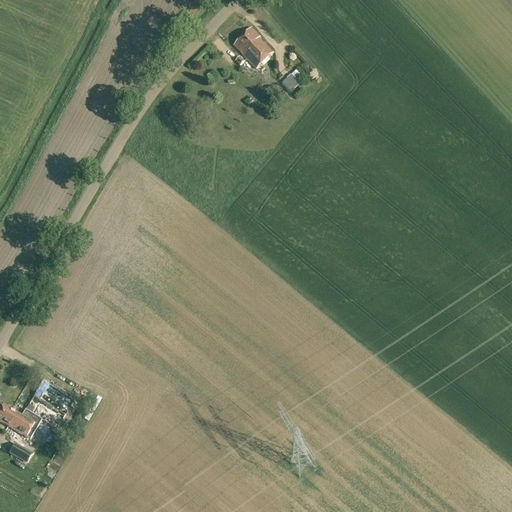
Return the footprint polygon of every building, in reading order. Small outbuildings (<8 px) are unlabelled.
[(251,29),(234,46),(242,55),(247,60),(257,70),(274,53),(259,39),(260,38),(251,29)] [(239,58),(235,62),(240,67),(244,63),(239,58)] [(282,84),(290,93),(300,84),(291,75),(288,78),(282,84)] [(43,381),(25,410),(38,418),(42,421),(57,430),(75,401),(43,381)] [(38,418),(25,410),(22,417),(3,405),(0,410),(0,421),(26,438),(30,440),(42,421),(38,418)] [(9,454),(26,464),(32,455),(15,444),(9,454)]
